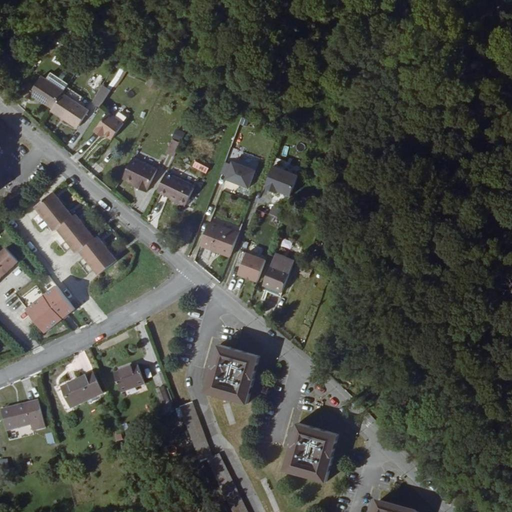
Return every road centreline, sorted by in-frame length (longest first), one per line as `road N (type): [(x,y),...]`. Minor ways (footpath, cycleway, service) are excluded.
road 1 (unclassified): [(0,103),(194,274)]
road 2 (residential): [(194,274),(109,329),(0,380)]
road 3 (residential): [(194,274),(300,365)]
